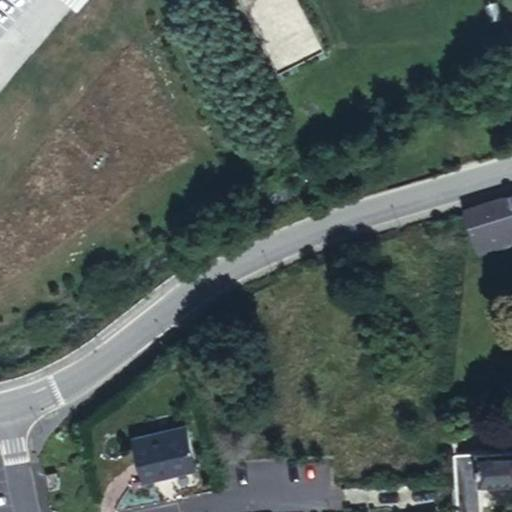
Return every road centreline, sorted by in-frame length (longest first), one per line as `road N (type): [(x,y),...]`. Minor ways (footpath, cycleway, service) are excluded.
road 1 (tertiary): [(511,174),(274,252),(91,370),(5,406)]
road 2 (residential): [(240,511),(416,493)]
